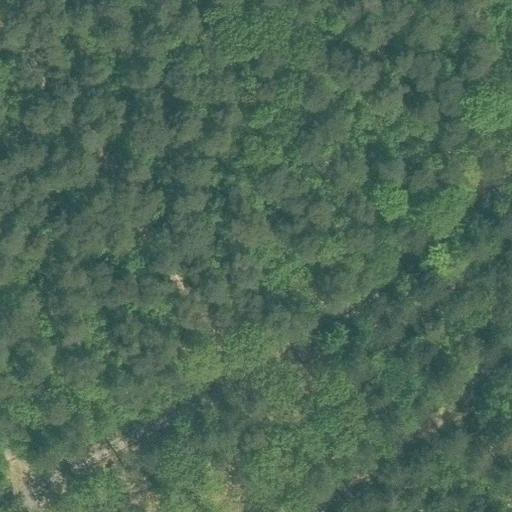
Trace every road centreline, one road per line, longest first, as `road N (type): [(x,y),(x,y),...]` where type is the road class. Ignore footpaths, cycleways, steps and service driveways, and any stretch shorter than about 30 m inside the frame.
road 1 (unclassified): [(0,507),(316,341),(511,180)]
road 2 (track): [(302,511),(447,422),(511,360)]
